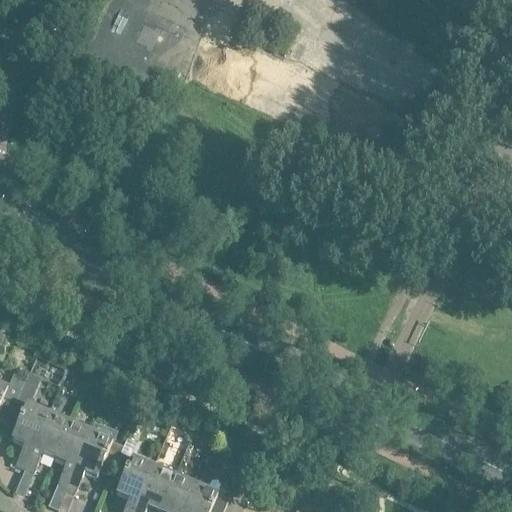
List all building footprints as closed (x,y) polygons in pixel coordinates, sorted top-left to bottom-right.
[(0,390),(0,423),(5,426),(15,404),(19,394),(12,391),(7,393),(0,390)] [(15,404),(5,426),(16,431),(11,444),(24,450),(15,470),(23,473),(47,418),(27,409),(31,401),(19,396),(16,404),(15,404)] [(23,473),(21,479),(30,484),(33,477),(42,458),(53,463),(69,427),(47,418),(23,473)] [(69,427),(53,463),(66,468),(57,488),(55,494),(63,498),(66,491),(90,436),(69,427)] [(120,457),(123,450),(113,446),(118,436),(100,428),(99,429),(94,427),(90,436),(66,491),(75,495),(84,476),(97,481),(99,475),(110,479),(120,457)] [(134,511),(152,471),(130,461),(120,457),(110,479),(122,484),(116,497),(129,503),(124,511),(134,511)] [(159,511),(174,480),(152,471),(134,511),(146,511),(147,511),(149,511),(159,511)] [(185,511),(195,489),(174,480),(159,511),(185,511)] [(345,496),(339,493),(323,485),(319,494),(340,505),(345,496)] [(224,511),(228,503),(195,489),(185,511),(224,511)] [(115,511),(117,503),(106,501),(104,511),(115,511)]
